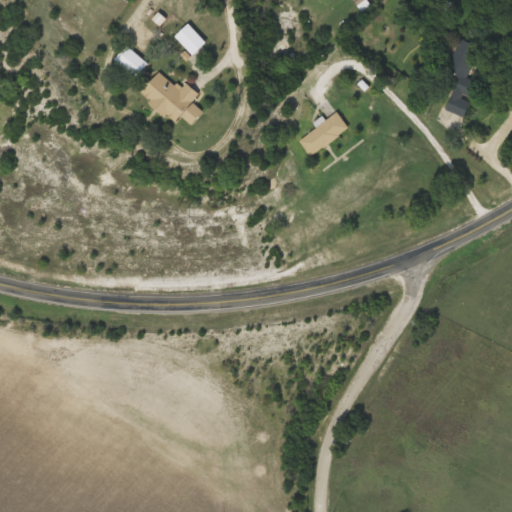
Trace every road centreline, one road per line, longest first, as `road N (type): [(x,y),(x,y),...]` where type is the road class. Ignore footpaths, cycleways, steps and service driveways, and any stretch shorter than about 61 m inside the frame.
road 1 (secondary): [(511,207),(393,265),(249,298),(106,304),(0,285)]
road 2 (residential): [(323,511),(345,417),(402,325),(440,242)]
